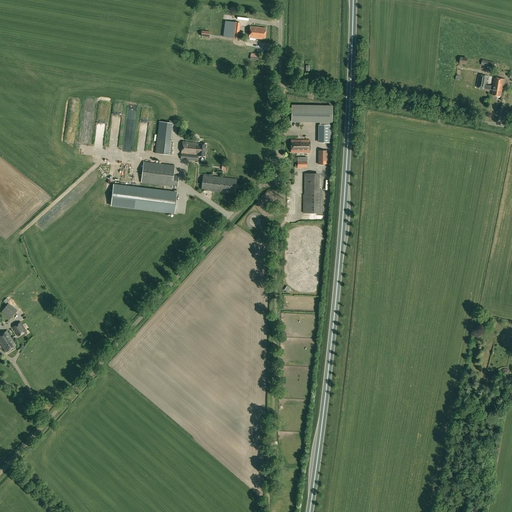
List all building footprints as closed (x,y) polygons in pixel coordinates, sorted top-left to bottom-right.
[(249,38),(264,40),(266,28),(250,26),(249,38)] [(481,65),(494,68),(495,63),(482,59),(481,65)] [(300,72),(303,72),(304,64),(295,63),(295,70),(300,71),(300,72)] [(492,95),(501,97),(503,82),(504,82),(505,79),(495,78),(494,86),(486,85),(488,76),(479,75),(476,87),(479,88),(479,89),(483,89),(493,90),(492,95)] [(293,106),(293,122),(333,122),(333,106),(293,106)] [(155,153),(171,155),(172,141),(169,141),(171,123),(159,121),(155,153)] [(319,142),(331,143),(332,125),(320,125),(319,142)] [(291,152),(310,152),(310,140),(291,140),(291,152)] [(180,159),(197,161),(198,156),(205,156),(206,144),(199,143),(187,142),(188,142),(182,141),(180,159)] [(318,164),(327,164),(327,151),(318,151),(318,164)] [(141,182),(177,187),(179,176),(173,175),(175,166),(143,162),(141,182)] [(303,213),(321,213),(322,190),(317,189),(317,174),(305,174),(304,195),(303,195),(303,213)] [(201,190),(235,194),(237,179),(203,175),(201,190)] [(177,192),(113,184),(111,206),(174,214),(177,192)] [(1,312),(10,319),(17,310),(8,303),(1,312)] [(12,327),(18,337),(27,331),(21,322),(12,327)] [(0,335),(0,342),(6,352),(16,345),(7,331),(0,335)]
